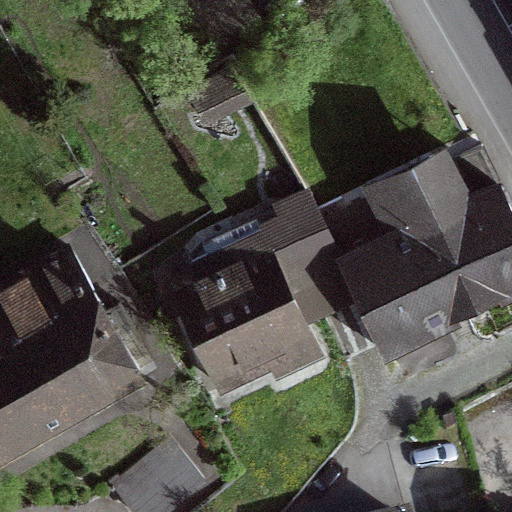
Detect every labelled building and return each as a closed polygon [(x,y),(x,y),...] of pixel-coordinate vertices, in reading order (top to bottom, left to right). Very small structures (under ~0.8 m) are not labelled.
[(247,96),(228,65),(187,91),(201,120),(247,96)] [(320,222),(318,223),(332,251),(379,347),(511,282),(511,218),(478,148),(433,170),(426,156),(363,187),(369,199),(320,222)] [(272,373),(315,353),(288,294),(290,292),(271,259),(292,248),(301,266),(332,251),(305,195),(274,209),(292,246),(270,257),(258,232),(185,266),(196,287),(174,298),(218,391),(221,389),(213,374),(262,351),(272,373)] [(0,450),(136,374),(117,339),(131,331),(117,307),(103,315),(67,251),(0,289),(0,325),(3,330),(0,331),(0,450)] [(404,440),(384,450),(401,511),(484,511),(457,413),(404,440)] [(166,441),(112,486),(132,511),(161,511),(199,482),(166,441)]
